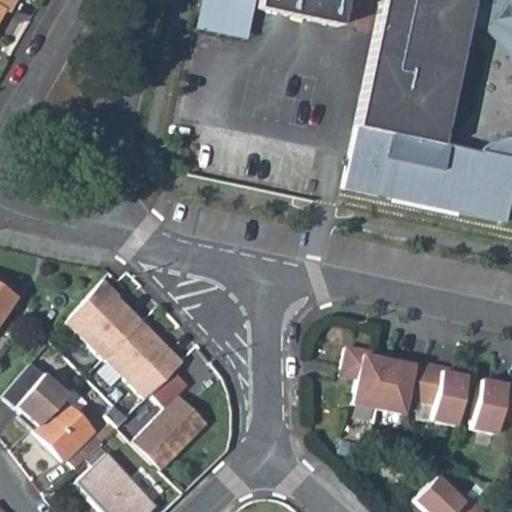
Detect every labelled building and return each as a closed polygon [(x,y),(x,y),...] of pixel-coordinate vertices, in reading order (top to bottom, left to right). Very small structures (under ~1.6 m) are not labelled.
[(0,0),(0,14),(2,11),(5,13),(13,0),(0,0)] [(254,9),(256,0),(201,0),(195,31),(247,42),(254,9)] [(256,0),(254,9),(335,26),(341,0),(378,0),(352,128),(437,145),(462,26),(467,0),(256,0)] [(511,0),(467,0),(462,26),(481,32),(511,66),(511,0)] [(437,145),(352,128),(339,189),(502,223),(511,176),(511,137),(508,138),(496,140),(487,144),(479,149),(474,153),(437,145)] [(99,280),(61,324),(102,359),(103,358),(141,320),(123,304),(121,306),(117,302),(117,299),(115,297),(117,295),(99,280)] [(0,289),(0,315),(12,298),(0,289)] [(141,320),(103,358),(141,401),(148,394),(149,393),(159,383),(170,372),(179,363),(168,351),(166,352),(152,336),(154,334),(141,320)] [(345,350),(341,371),(350,373),(348,381),(356,383),(351,409),(399,418),(403,402),(417,405),(431,408),(428,424),(453,430),(463,381),(448,378),(437,375),(438,370),(410,364),(409,370),(398,367),(385,365),(386,359),(345,350)] [(26,364),(0,394),(0,398),(17,415),(13,418),(28,432),(64,397),(26,364)] [(341,371),(339,379),(348,381),(350,373),(341,371)] [(185,386),(170,372),(159,383),(149,393),(148,394),(163,409),(127,444),(156,472),(203,424),(175,396),(185,386)] [(501,389),(491,387),(477,384),(467,432),(491,438),(495,421),(511,424),(511,385),(501,384),(501,389)] [(64,463),(71,472),(107,435),(101,429),(94,436),(74,415),(84,405),(70,391),(64,397),(28,432),(61,465),(64,463)] [(109,408),(101,417),(106,424),(113,430),(122,421),(109,408)] [(106,424),(101,429),(107,435),(113,430),(106,424)] [(71,484),(86,501),(90,498),(95,504),(91,507),(95,511),(147,511),(151,509),(102,456),(71,484)] [(409,502),(418,511),(474,511),(450,489),(446,494),(431,480),(409,502)] [(90,498),(86,501),(91,507),(95,504),(90,498)]
